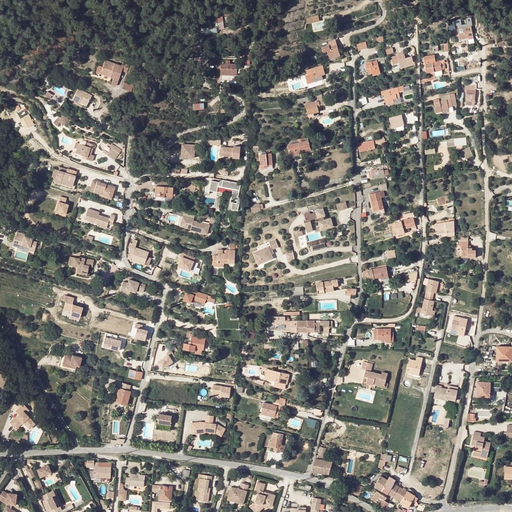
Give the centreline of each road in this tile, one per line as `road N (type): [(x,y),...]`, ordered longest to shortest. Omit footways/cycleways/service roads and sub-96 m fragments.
road 1 (residential): [(354,321),(401,320),(416,288),(423,217),(415,40)]
road 2 (residential): [(471,31),(483,40),(488,189),(478,332)]
road 3 (residential): [(123,450),(163,297),(158,280),(125,260),(129,179)]
road 4 (residential): [(354,321),(361,286),(351,58)]
road 5 (unknown): [(406,483),(450,305),(440,298)]
road 6 (residential): [(123,450),(306,477)]
road 7 (residential): [(478,332),(444,511)]
road 8 (unknown): [(144,170),(174,136),(241,110),(201,80)]
road 9 (residential): [(306,477),(354,321)]
road 10 (unknown): [(127,264),(36,232),(29,211),(41,195)]
road 11 (unknown): [(443,503),(424,501),(383,471),(364,484),(321,483)]
